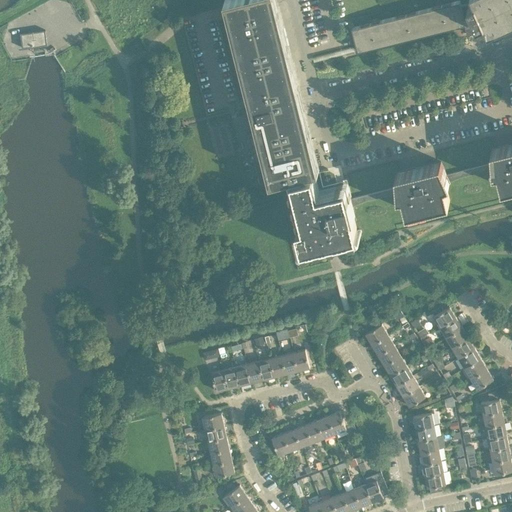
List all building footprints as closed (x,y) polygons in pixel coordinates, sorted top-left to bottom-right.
[(319,167),(305,113),(298,85),(276,0),(227,0),(230,8),(232,16),(253,98),(261,131),(248,134),(260,182),(298,172),(312,169),(319,167)] [(511,0),(474,0),(475,2),(469,5),(468,3),(462,5),(460,0),(452,2),(452,5),(443,8),(443,4),(441,5),(442,8),(433,10),(432,7),(416,11),(417,14),(408,17),(407,13),(406,14),(406,17),(397,19),(397,16),(380,20),(381,23),(372,25),(371,22),(370,23),(371,26),(362,28),(361,25),(352,27),(357,46),(357,48),(358,51),(466,24),(468,32),(467,32),(467,33),(479,30),(479,31),(480,30),(478,25),(484,23),(489,32),(497,29),(496,26),(504,22),(505,25),(511,21),(511,0)] [(46,43),(45,30),(45,29),(19,33),(19,34),(20,34),(21,46),(21,47),(47,43),(46,43)] [(312,60),(313,62),(358,51),(357,48),(357,46),(311,57),(312,60)] [(247,137),(239,139),(242,153),(250,151),(247,137)] [(511,143),(495,147),(492,148),(493,163),(493,166),(493,168),(493,170),(498,169),(502,187),(511,184),(511,143)] [(441,161),(416,167),(396,172),(397,187),(397,190),(398,194),(403,193),(407,211),(422,207),(421,205),(435,201),(435,204),(450,200),(445,182),(450,180),(448,176),(447,174),(441,161)] [(448,176),(450,180),(458,177),(493,168),(493,166),(493,163),(447,174),(448,176)] [(359,238),(353,216),(351,206),(350,201),(349,199),(346,187),(344,179),(343,179),(343,180),(337,181),(336,178),(323,170),(320,171),(320,170),(313,172),(312,169),(298,172),(299,175),(292,177),(297,197),(292,198),(298,225),(297,225),(304,252),(305,251),(304,246),(311,244),(312,250),(326,246),(324,241),(343,236),(345,241),(359,238)] [(397,187),(349,199),(350,201),(351,206),(362,202),(398,194),(397,190),(397,187)] [(450,306),(434,315),(440,326),(456,316),(450,306)] [(456,316),(440,326),(446,336),(462,326),(456,316)] [(382,323),(366,333),(372,343),(388,333),(382,323)] [(289,328),(291,335),(299,333),(298,326),(289,328)] [(462,326),(446,336),(452,346),(469,337),(462,326)] [(388,333),(372,343),(378,353),(394,344),(388,333)] [(469,337),(452,346),(459,357),(475,347),(469,337)] [(394,344),(378,353),(385,364),(401,354),(394,344)] [(209,368),(223,364),(217,347),(204,351),(209,368)] [(475,347),(459,357),(465,367),(481,357),(475,347)] [(306,348),(294,351),(299,370),(310,367),(306,348)] [(294,351),(282,354),(287,373),(299,370),(294,351)] [(282,354),(270,357),(275,375),(287,373),(282,354)] [(401,354),(385,364),(391,374),(407,364),(401,354)] [(270,357),(259,360),(263,378),(275,375),(270,357)] [(481,357),(465,367),(471,377),(487,367),(481,357)] [(259,360),(247,363),(252,381),(263,378),(259,360)] [(247,363),(236,366),(240,384),(252,381),(247,363)] [(407,364),(391,374),(397,384),(413,374),(407,364)] [(236,366),(224,369),(228,387),(240,384),(236,366)] [(487,367),(471,377),(478,388),(494,378),(487,367)] [(212,372),(216,390),(228,387),(224,369),(212,372)] [(413,374),(397,384),(403,395),(419,385),(413,374)] [(419,385),(403,395),(410,405),(426,395),(419,385)] [(502,410),(500,398),(481,401),(484,413),(502,410)] [(340,410),(329,415),(335,432),(347,428),(340,410)] [(502,410),(484,413),(486,425),(504,422),(502,410)] [(222,412),(203,416),(206,428),(224,424),(222,412)] [(432,412),(413,415),(416,427),(434,423),(432,412)] [(329,415),(317,419),(324,437),(335,432),(329,415)] [(317,419),(306,423),(313,441),(324,437),(317,419)] [(504,422),(486,425),(488,437),(507,434),(504,422)] [(306,423),(295,428),(302,445),(313,441),(306,423)] [(434,423),(416,427),(418,439),(437,435),(434,423)] [(224,424),(206,428),(208,440),(227,435),(224,424)] [(295,428),(284,432),(290,450),(302,445),(295,428)] [(279,454),(290,450),(284,432),(272,436),(279,454)] [(471,440),(470,432),(463,434),(465,442),(471,440)] [(507,434),(488,437),(491,449),(509,445),(507,434)] [(227,435),(208,440),(211,451),(230,447),(227,435)] [(437,435),(418,439),(420,451),(439,447),(437,435)] [(509,445),(491,449),(493,461),(511,457),(509,445)] [(230,447),(211,451),(214,463),(232,459),(230,447)] [(439,447),(420,451),(423,463),(441,459),(439,447)] [(511,460),(511,457),(493,461),(495,473),(511,469),(511,460)] [(232,459),(214,463),(216,475),(235,471),(232,459)] [(441,459),(423,463),(425,474),(444,471),(441,459)] [(444,471),(425,474),(428,487),(446,483),(444,471)] [(377,479),(366,483),(372,501),(384,496),(377,479)] [(366,483),(354,487),(361,505),(372,501),(366,483)] [(240,484),(225,495),(232,505),(247,494),(240,484)] [(226,492),(225,490),(222,486),(213,491),(216,497),(226,492)] [(354,487),(343,492),(350,509),(361,505),(354,487)] [(343,492),(332,496),(337,511),(343,511),(350,509),(343,492)] [(247,494),(232,505),(236,511),(242,511),(254,504),(247,494)] [(337,511),(332,496),(321,500),(325,511),(337,511)] [(311,511),(325,511),(321,500),(309,505),(311,511)]
